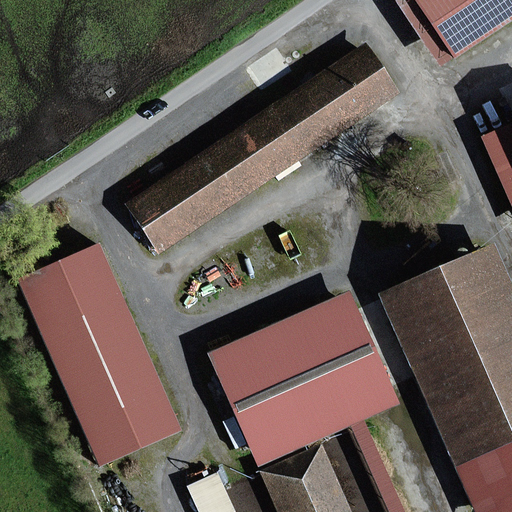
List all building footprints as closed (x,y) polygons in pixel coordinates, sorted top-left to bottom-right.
[(511,0),(411,0),(446,53),(511,10),(511,0)] [(366,40),(132,202),(166,251),(400,89),(366,40)] [(511,126),(482,140),(511,205),(511,126)] [(511,511),(511,300),(489,248),(384,294),(480,511),(511,511)] [(94,250),(22,282),(101,460),(174,428),(94,250)] [(346,297),(212,357),(260,463),(321,435),(394,402),(346,297)] [(345,511),(318,449),(263,472),(280,511),(345,511)] [(201,511),(239,511),(219,467),(188,481),(201,511)]
